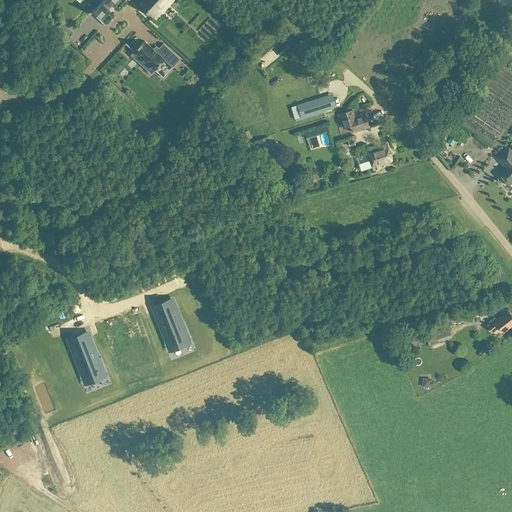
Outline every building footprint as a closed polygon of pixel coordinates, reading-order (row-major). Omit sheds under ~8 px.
[(91,0),(85,7),(96,16),(103,9),(106,11),(113,3),(110,0),(91,0)] [(160,12),(171,0),(145,0),(142,4),(141,4),(152,14),(157,9),(160,12)] [(62,23),(57,29),(67,38),(73,32),(62,23)] [(173,67),(181,58),(164,43),(156,51),(144,40),(134,51),(136,53),(133,56),(140,63),(143,59),(155,70),(165,60),(173,67)] [(195,74),(190,79),(194,84),(199,78),(195,74)] [(297,105),(291,107),(295,119),(301,117),(301,118),(331,109),(327,95),(297,105)] [(369,127),(365,114),(355,117),(353,109),(339,114),(343,128),(351,125),(353,132),(369,127)] [(274,152),(269,136),(260,139),(265,155),(274,152)] [(452,136),(437,151),(443,157),(459,142),(452,136)] [(393,164),(387,145),(367,151),(373,171),(393,164)] [(511,182),(511,152),(509,149),(498,158),(506,167),(499,172),(503,177),(503,180),(506,183),(508,183),(509,185),(511,182)] [(165,308),(156,311),(163,329),(165,329),(171,345),(186,339),(179,323),(181,322),(172,300),(163,303),(165,308)] [(504,331),(511,325),(511,314),(509,311),(501,318),(500,317),(488,325),(493,331),(500,326),(504,331)] [(137,319),(109,330),(114,344),(143,333),(137,319)] [(79,336),(69,340),(78,363),(80,362),(87,378),(101,372),(95,356),(97,355),(90,337),(81,341),(79,336)] [(411,375),(411,382),(417,382),(417,388),(428,388),(428,375),(411,375)]
